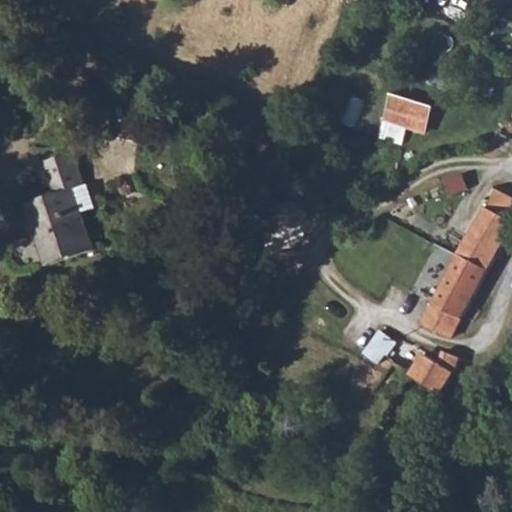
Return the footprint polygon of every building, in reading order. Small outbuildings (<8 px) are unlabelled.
[(429,132),(437,103),(393,92),(385,121),(429,132)] [(58,195),(32,202),(49,264),(96,251),(79,190),(92,186),(80,151),(50,160),(58,195)] [(463,175),(448,180),(453,195),(467,190),(463,175)] [(511,190),(500,184),(438,302),(467,315),(511,227),(511,210),(511,208),(511,190)] [(291,229),(305,216),(287,205),(257,209),(259,233),(291,229)] [(467,315),(438,302),(428,323),(456,336),(459,330),(467,315)] [(467,315),(459,330),(472,335),(478,319),(467,315)] [(384,363),(398,338),(382,328),(367,352),(384,363)] [(428,355),(418,374),(448,389),(443,399),(446,406),(459,371),(464,357),(449,350),(443,361),(428,355)] [(418,374),(394,363),(375,394),(392,404),(380,425),(408,444),(439,409),(446,406),(443,399),(448,389),(418,374)] [(378,431),(364,452),(380,461),(394,440),(378,431)]
